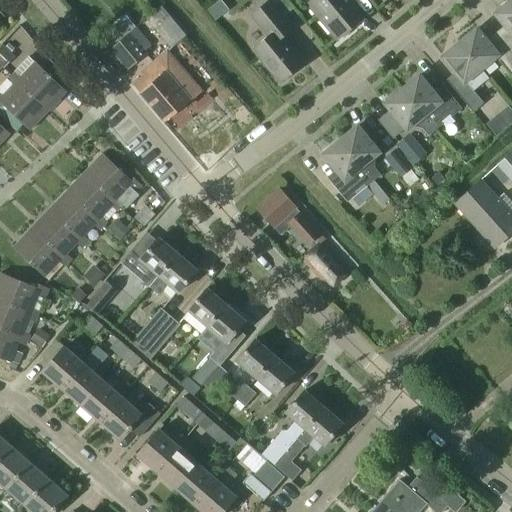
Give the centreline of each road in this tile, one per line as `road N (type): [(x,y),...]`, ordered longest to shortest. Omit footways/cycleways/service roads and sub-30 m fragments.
road 1 (residential): [(205,196),(446,0)]
road 2 (residential): [(401,399),(205,196)]
road 3 (residential): [(205,196),(38,0)]
road 4 (residential): [(139,511),(0,390)]
road 5 (residential): [(301,511),(401,399)]
road 6 (residential): [(511,486),(401,399)]
